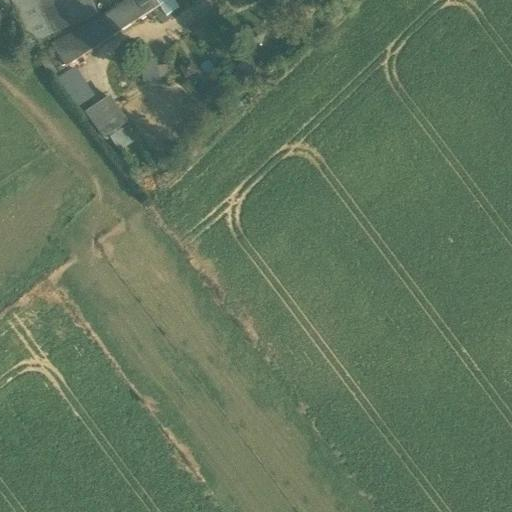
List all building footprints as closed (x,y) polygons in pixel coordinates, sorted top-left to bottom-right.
[(0,0),(0,26),(17,19),(8,0),(0,0)] [(28,45),(93,17),(85,0),(8,0),(17,19),(28,45)] [(77,37),(88,55),(145,17),(140,10),(149,3),(154,0),(153,0),(130,0),(131,0),(77,37)] [(149,3),(155,11),(159,7),(154,0),(149,3)] [(153,0),(154,0),(159,7),(165,17),(178,9),(171,0),(153,0)] [(140,10),(145,17),(155,11),(149,3),(140,10)] [(43,60),(54,77),(88,55),(77,37),(43,60)] [(156,61),(140,62),(142,85),(158,84),(156,61)] [(255,73),(243,61),(235,69),(247,81),(255,73)] [(93,98),(74,69),(57,80),(77,109),(93,98)] [(230,99),(217,86),(204,99),(217,112),(230,99)] [(109,97),(83,114),(100,141),(107,137),(124,126),(127,124),(109,97)] [(135,142),(124,126),(107,137),(118,153),(135,142)]
